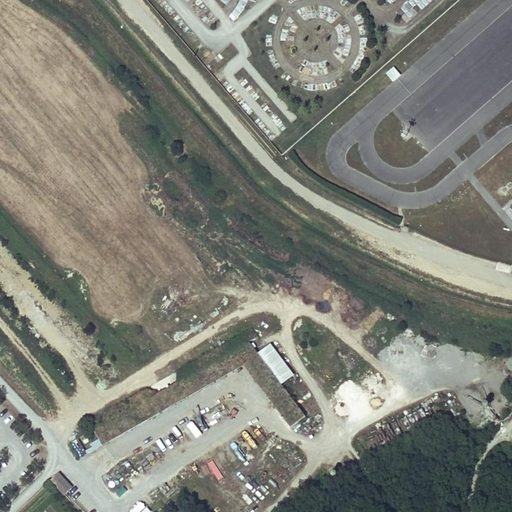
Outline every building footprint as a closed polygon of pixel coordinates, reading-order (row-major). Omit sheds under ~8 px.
[(406,21),(416,14),(408,3),(398,10),(406,21)] [(394,67),(385,74),(392,83),(401,76),(394,67)] [(102,446),(244,365),(291,427),(306,417),(281,384),(275,376),(259,354),(249,342),(249,341),(93,430),(102,446)] [(259,354),(275,376),(281,384),(293,375),(271,345),(259,354)] [(208,461),(202,465),(211,481),(218,478),(208,461)] [(51,481),(61,491),(68,485),(58,474),(51,481)] [(68,485),(61,491),(64,495),(71,488),(68,485)]
